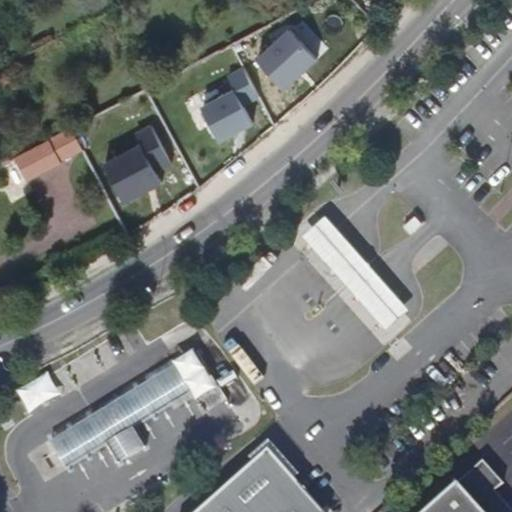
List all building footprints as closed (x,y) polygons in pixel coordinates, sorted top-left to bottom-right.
[(286,86),(319,56),(292,26),(259,57),(286,86)] [(206,104),(223,137),(257,120),(239,87),(206,104)] [(32,178),(64,161),(63,159),(75,153),(73,151),(85,145),(75,125),(19,155),(32,178)] [(109,162),(129,200),(166,180),(146,142),(109,162)] [(345,250),(324,227),(301,247),(323,271),(360,314),(384,340),(406,320),(382,293),(345,250)] [(188,390),(172,364),(153,376),(169,403),(188,390)] [(27,411),(75,392),(66,371),(19,390),(27,411)] [(169,403),(153,376),(144,382),(133,389),(150,415),(161,408),(169,403)] [(150,415),(133,389),(114,401),(131,427),(150,415)] [(143,446),(131,427),(114,401),(89,417),(106,442),(118,462),(143,446)] [(106,442),(89,417),(71,429),(87,454),(106,442)] [(87,454),(71,429),(53,440),(70,465),(87,454)] [(324,511),(274,454),(207,511),(324,511)] [(511,511),(511,501),(500,488),(507,481),(487,459),(427,511),(511,511)]
